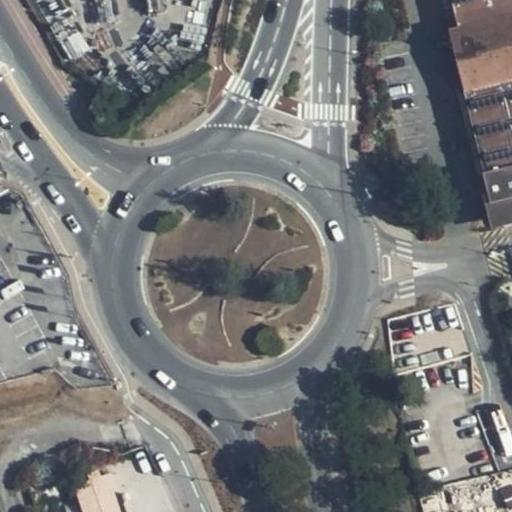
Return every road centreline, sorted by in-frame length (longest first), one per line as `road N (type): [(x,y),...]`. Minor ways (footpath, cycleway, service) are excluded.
road 1 (residential): [(459,267),(412,0)]
road 2 (secondary): [(152,182),(104,161),(58,122),(0,16)]
road 3 (secondary): [(0,101),(39,170),(113,252)]
road 4 (primary): [(113,252),(124,327),(176,381),(212,394)]
road 5 (primary): [(325,189),(327,0)]
road 6 (primary): [(285,0),(260,73),(217,152)]
road 7 (residential): [(511,417),(459,267)]
road 8 (primary): [(322,511),(312,368)]
road 9 (primary): [(212,394),(262,511)]
